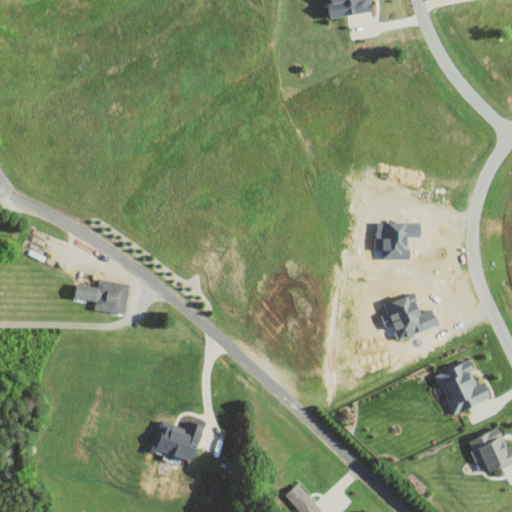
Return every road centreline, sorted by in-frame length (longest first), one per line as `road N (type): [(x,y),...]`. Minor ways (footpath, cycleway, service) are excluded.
road 1 (residential): [(402,511),(151,279)]
road 2 (residential): [(511,138),(484,179),(471,233),(483,291),(511,349)]
road 3 (residential): [(511,131),(450,71),(418,0)]
